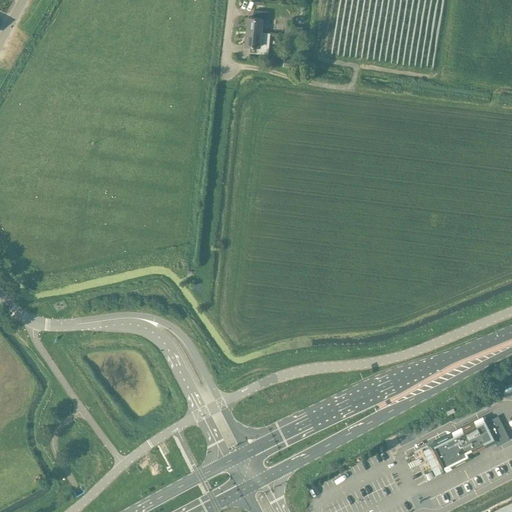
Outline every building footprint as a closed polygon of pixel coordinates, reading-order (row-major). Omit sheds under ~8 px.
[(254,10),(253,17),(249,17),(248,31),(262,32),(263,20),(268,20),(269,12),(254,10)] [(270,33),(262,32),(248,31),(246,44),(251,45),(250,53),(268,55),(270,33)] [(284,65),(296,67),(297,60),(285,58),(284,65)] [(485,420),(439,443),(448,462),(494,439),(485,420)] [(511,511),(511,500),(489,511),(511,511)]
